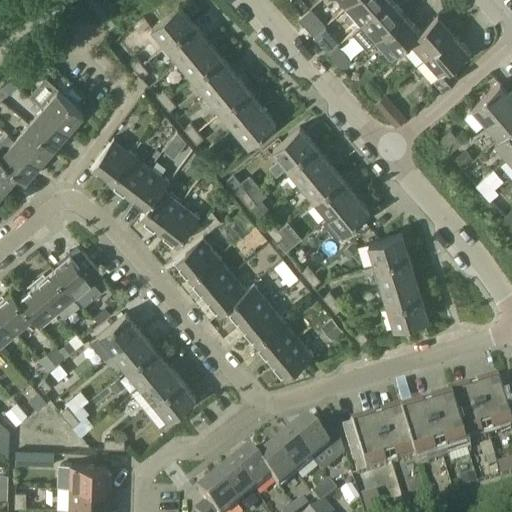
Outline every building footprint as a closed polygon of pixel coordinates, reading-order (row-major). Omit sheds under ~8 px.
[(361,24),(387,0),(352,0),(345,7),(361,24)] [(376,41),(406,14),(393,0),(387,0),(361,24),(352,32),(367,49),(376,41)] [(166,43),(193,21),(179,4),(152,26),(166,43)] [(324,26),(309,9),(299,18),(314,35),(324,26)] [(409,42),(421,31),(421,30),(406,14),(376,41),(391,58),(409,42)] [(424,59),(454,32),(438,15),(421,30),(421,31),(409,42),(424,59)] [(193,21),(166,43),(180,60),(207,38),(193,21)] [(424,59),(440,76),(435,81),(442,89),(458,75),(451,66),(459,59),(462,61),(466,60),(469,57),(471,53),(469,50),(470,49),(454,32),(424,59)] [(337,44),(329,36),(321,43),(328,52),(337,44)] [(194,77),(221,54),(207,38),(180,60),(194,77)] [(329,52),(336,61),(345,53),(337,45),(329,52)] [(208,93),(235,71),(221,54),(194,77),(208,93)] [(130,61),(136,68),(142,63),(136,56),(130,61)] [(30,67),(25,60),(17,67),(22,73),(30,67)] [(142,63),(136,68),(142,76),(149,71),(147,69),(142,63)] [(208,93),(222,110),(248,88),(235,71),(208,93)] [(487,121),(511,99),(511,87),(509,90),(500,81),(473,105),(487,121)] [(385,91),(379,84),(371,92),(377,99),(385,91)] [(0,88),(0,96),(1,98),(9,92),(3,86),(0,88)] [(248,88),(222,110),(235,126),(262,104),(248,88)] [(70,129),(84,112),(58,89),(43,106),(70,129)] [(170,96),(164,89),(157,94),(164,102),(170,96)] [(170,96),(164,102),(170,109),(176,104),(170,96)] [(511,126),(511,99),(487,121),(500,136),(511,126)] [(262,104),(235,126),(250,144),(277,122),(262,104)] [(386,115),(397,127),(407,118),(396,105),(386,115)] [(70,129),(43,106),(29,123),(56,145),(70,129)] [(197,130),(191,122),(185,128),(191,135),(197,130)] [(56,145),(29,123),(15,139),(41,161),(56,145)] [(274,148),(288,165),(315,143),(300,125),(274,148)] [(509,156),(511,153),(511,126),(500,136),(496,140),(509,156)] [(178,129),(171,138),(182,146),(187,140),(178,129)] [(197,130),(191,135),(197,142),(204,137),(197,130)] [(459,143),(450,131),(441,139),(450,150),(459,143)] [(111,180),(133,151),(114,137),(92,165),(111,180)] [(15,139),(1,154),(1,155),(19,171),(19,172),(26,179),(41,161),(15,139)] [(315,143),(288,165),(302,182),(328,160),(315,143)] [(129,193),(151,165),(133,151),(111,180),(129,193)] [(463,166),(470,161),(463,152),(456,158),(463,166)] [(1,155),(1,154),(0,153),(0,182),(6,188),(19,172),(19,171),(1,155)] [(219,156),(213,161),(219,169),(225,163),(219,156)] [(328,160),(302,182),(315,198),(342,176),(328,160)] [(129,193),(147,207),(163,187),(164,187),(170,180),(151,165),(129,193)] [(342,176),(315,198),(329,215),(356,193),(342,176)] [(495,188),(485,177),(477,184),(476,185),(490,201),(491,200),(499,193),(495,188)] [(181,200),(164,187),(163,187),(147,207),(141,214),(160,229),(181,200)] [(245,200),(251,195),(245,187),(239,192),(245,200)] [(356,193),(329,215),(343,232),(370,210),(356,193)] [(245,200),(251,208),(258,203),(251,195),(245,200)] [(200,215),(181,200),(160,229),(178,243),(200,215)] [(221,221),(211,209),(201,223),(208,231),(221,221)] [(273,234),(279,228),(273,221),(266,226),(273,234)] [(273,234),(279,241),(285,236),(279,228),(273,234)] [(369,242),(375,264),(409,253),(402,232),(369,242)] [(191,276),(219,253),(204,235),(176,258),(191,276)] [(342,249),(348,257),(359,249),(353,241),(342,249)] [(54,268),(76,296),(103,274),(83,251),(75,258),(72,253),(54,268)] [(206,294),(233,271),(219,253),(191,276),(206,294)] [(409,253),(375,264),(382,284),(415,274),(409,253)] [(284,258),(275,265),(287,280),(296,273),(284,258)] [(309,278),(316,272),(309,264),(302,269),(309,278)] [(76,296),(54,268),(36,283),(59,311),(76,296)] [(247,289),(247,288),(233,271),(206,294),(221,312),(228,306),(228,305),(247,289)] [(309,278),(315,285),(321,279),(316,272),(309,278)] [(415,274),(382,284),(388,305),(422,295),(415,274)] [(247,288),(247,289),(228,305),(228,306),(242,323),(270,300),(255,282),(247,288)] [(36,283),(19,297),(18,297),(35,318),(41,326),(59,311),(36,283)] [(18,297),(19,297),(13,289),(0,300),(0,311),(17,332),(35,318),(18,297)] [(337,298),(331,290),(324,296),(330,303),(337,298)] [(422,295),(388,305),(395,326),(428,316),(422,295)] [(337,298),(330,303),(337,311),(344,306),(337,298)] [(257,340),(284,318),(270,300),(242,323),(257,340)] [(17,332),(0,311),(0,346),(7,355),(11,351),(4,343),(17,332)] [(114,351),(141,329),(126,311),(100,334),(114,351)] [(332,339),(342,330),(332,317),(321,326),(332,339)] [(271,358),(299,335),(284,318),(257,340),(271,358)] [(128,368),(154,345),(141,329),(114,351),(128,368)] [(369,337),(363,329),(356,335),(363,343),(369,337)] [(299,335),(271,358),(286,376),(314,353),(299,335)] [(141,384),(168,362),(154,345),(128,368),(141,384)] [(155,401),(182,379),(168,362),(141,384),(155,401)] [(51,370),(59,379),(68,372),(60,363),(51,370)] [(52,386),(46,378),(39,384),(45,391),(52,386)] [(511,388),(508,378),(498,380),(502,391),(511,388)] [(196,396),(182,379),(155,401),(170,418),(196,396)] [(448,396),(450,403),(452,402),(457,418),(458,419),(462,434),(465,442),(511,427),(511,424),(509,416),(507,407),(504,399),(502,391),(498,380),(448,396)] [(511,396),(511,391),(511,388),(502,391),(504,399),(511,396)] [(6,411),(17,424),(28,414),(17,402),(6,411)] [(412,449),(415,458),(417,465),(467,449),(465,442),(462,434),(458,419),(457,418),(452,402),(450,403),(427,410),(404,417),(402,418),(407,433),(407,434),(412,449)] [(74,412),(73,412),(67,405),(60,410),(67,418),(74,412)] [(402,410),(352,426),(355,436),(356,437),(358,444),(360,453),(363,461),(366,473),(415,458),(412,449),(407,434),(407,433),(402,418),(404,417),(402,410)] [(74,412),(67,418),(73,426),(80,420),(74,412)] [(313,463),(330,449),(334,453),(343,446),(333,416),(315,430),(308,421),(290,435),(313,463)] [(355,436),(352,426),(343,428),(346,439),(355,436)] [(0,432),(0,445),(10,446),(11,433),(0,432)] [(313,463),(290,435),(274,449),(297,476),(313,463)] [(348,447),(358,444),(356,437),(355,436),(346,439),(348,447)] [(105,442),(105,447),(125,447),(125,439),(110,438),(105,442)] [(358,444),(348,447),(351,455),(360,453),(358,444)] [(483,460),(494,458),(490,445),(480,448),(483,460)] [(259,451),(252,456),(258,463),(257,463),(272,480),(271,480),(279,491),(297,476),(274,449),(264,457),(259,451)] [(252,456),(249,452),(232,466),(255,494),(271,480),(272,480),(257,463),(258,463),(252,456)] [(351,455),(353,464),(363,461),(360,453),(351,455)] [(363,461),(353,464),(357,476),(366,473),(363,461)] [(71,486),(112,487),(112,472),(107,471),(108,465),(71,464),(71,486)] [(255,494),(232,466),(215,480),(238,508),(255,494)] [(477,484),(474,475),(461,479),(463,488),(477,484)] [(232,511),(238,508),(215,480),(198,494),(205,503),(195,511),(232,511)] [(337,493),(329,483),(313,496),(321,506),(337,493)] [(112,487),(71,486),(70,508),(111,509),(112,493),(107,493),(107,488),(112,489),(112,487)] [(0,496),(8,497),(8,488),(0,487),(0,496)] [(16,506),(26,507),(27,491),(16,491),(16,506)] [(375,511),(382,510),(379,500),(363,505),(365,511),(375,511)]
